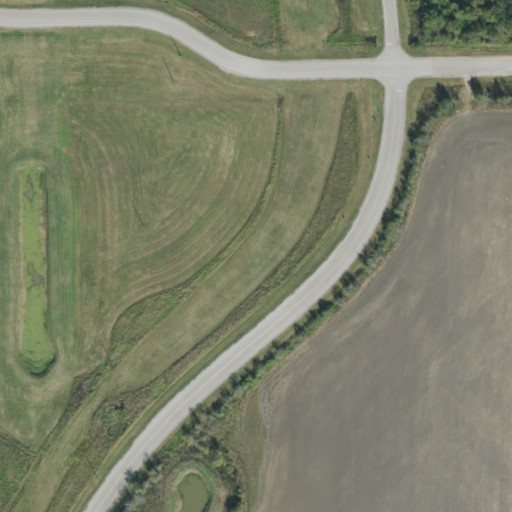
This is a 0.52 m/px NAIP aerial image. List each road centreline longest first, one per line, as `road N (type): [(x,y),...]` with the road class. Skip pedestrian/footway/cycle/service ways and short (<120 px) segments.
road 1 (tertiary): [(392,0),(400,136),(367,236),(312,300),(190,403),(104,511)]
road 2 (tertiary): [(0,19),(149,17),(233,65),(269,72),(399,68)]
